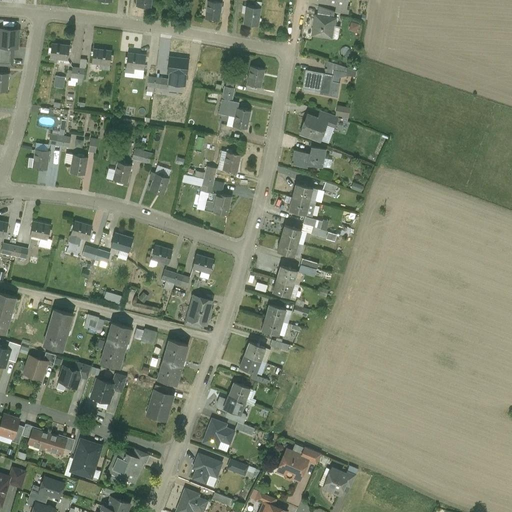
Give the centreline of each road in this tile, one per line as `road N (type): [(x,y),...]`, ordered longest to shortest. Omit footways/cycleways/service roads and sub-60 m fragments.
road 1 (unclassified): [(292,53),(40,13)]
road 2 (residential): [(0,193),(75,197),(246,251)]
road 3 (residential): [(218,338),(0,283)]
road 4 (residential): [(246,251),(292,53)]
road 5 (residential): [(175,455),(0,399)]
road 6 (residential): [(0,175),(26,97),(40,13)]
road 7 (residential): [(175,455),(218,338)]
